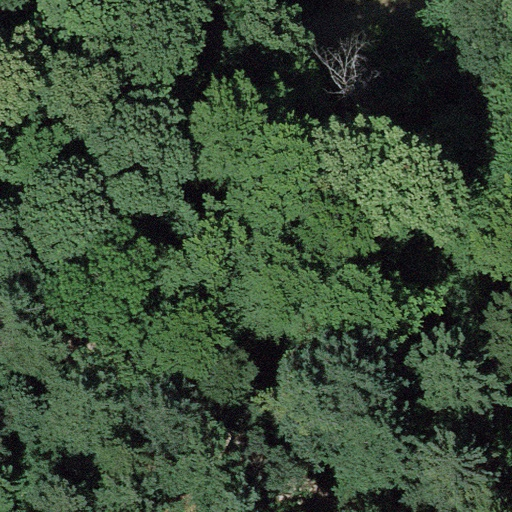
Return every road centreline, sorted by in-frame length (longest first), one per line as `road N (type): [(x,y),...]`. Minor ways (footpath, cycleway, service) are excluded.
road 1 (track): [(440,0),(338,27),(200,43),(141,35),(58,0)]
road 2 (track): [(0,308),(31,318),(326,511)]
